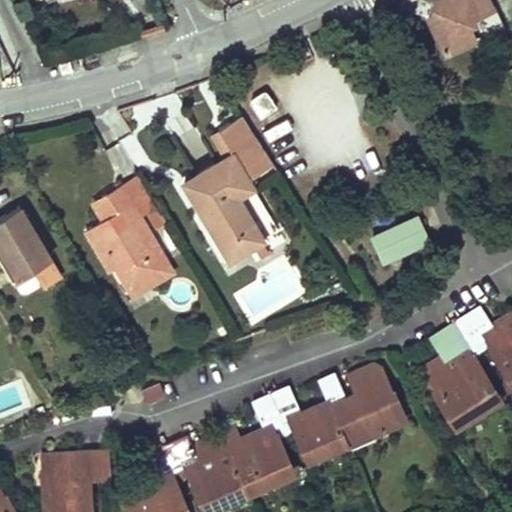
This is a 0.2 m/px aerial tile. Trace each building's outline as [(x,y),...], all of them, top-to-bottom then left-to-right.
[(489,8),(485,0),(434,0),(436,3),(431,16),(427,18),(443,54),(473,40),(467,27),(471,17),(489,8)] [(502,35),(489,8),(471,17),(467,27),(473,40),(476,47),(502,35)] [(266,87),(246,100),(257,116),(277,104),(266,87)] [(218,128),(232,151),(226,155),(208,166),(185,180),(230,255),(264,234),(239,193),(277,170),(249,127),(240,114),(218,128)] [(211,132),(226,155),(232,151),(218,128),(211,132)] [(126,284),(165,261),(120,184),(109,190),(101,195),(112,213),(103,217),(85,228),(108,268),(115,263),(126,284)] [(101,195),(91,200),(103,217),(112,213),(101,195)] [(1,214),(0,214),(0,247),(17,275),(49,256),(18,204),(1,214)] [(417,213),(369,236),(383,266),(431,243),(417,213)] [(165,261),(126,284),(131,292),(170,269),(165,261)] [(511,311),(511,310),(492,323),(479,306),(459,320),(474,343),(485,337),(494,351),(511,377),(511,376),(511,311)] [(481,359),(494,351),(485,337),(474,343),(459,320),(455,322),(481,359)] [(451,325),(476,362),(481,359),(455,322),(451,325)] [(455,420),(496,392),(476,362),(451,325),(445,329),(433,337),(444,355),(429,364),(427,377),(455,420)] [(328,376),(317,380),(318,384),(328,406),(344,436),(359,430),(361,433),(370,427),(374,433),(392,424),(389,419),(403,413),(397,398),(390,395),(393,388),(380,363),(367,363),(345,374),(354,394),(343,399),(328,376)] [(144,404),(165,396),(160,381),(139,388),(144,404)] [(344,436),(328,406),(300,416),(290,395),(286,389),(272,395),(284,419),(290,417),(297,431),(309,458),(346,441),(344,436)] [(269,396),(289,436),(297,431),(290,417),(284,419),(272,395),(269,396)] [(275,433),(279,439),(289,436),(269,396),(266,398),(283,428),(275,433)] [(266,398),(255,403),(271,435),(231,453),(247,487),(292,466),(279,439),(275,433),(283,428),(266,398)] [(231,453),(221,434),(192,447),(188,439),(165,449),(176,474),(189,469),(193,480),(207,507),(247,487),(231,453)] [(108,478),(107,447),(41,450),(43,511),(93,511),(92,479),(108,478)] [(178,487),(193,480),(189,469),(176,474),(165,449),(160,451),(178,487)] [(156,453),(173,488),(178,487),(160,451),(156,453)] [(127,505),(130,511),(184,511),(173,488),(156,453),(141,460),(143,463),(156,492),(127,505)] [(292,466),(247,487),(253,499),(298,479),(292,466)] [(247,487),(207,507),(209,511),(226,511),(253,499),(247,487)] [(13,511),(0,491),(0,511),(13,511)]
